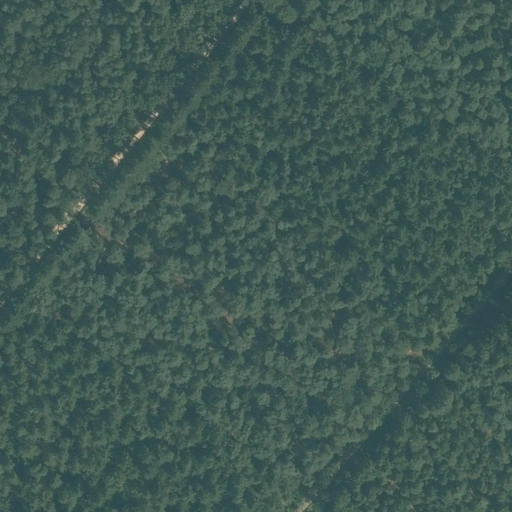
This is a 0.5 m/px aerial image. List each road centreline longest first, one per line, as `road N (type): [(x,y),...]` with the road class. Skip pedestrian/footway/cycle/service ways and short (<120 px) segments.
road 1 (track): [(0,298),(247,0)]
road 2 (unknown): [(300,511),(511,268)]
